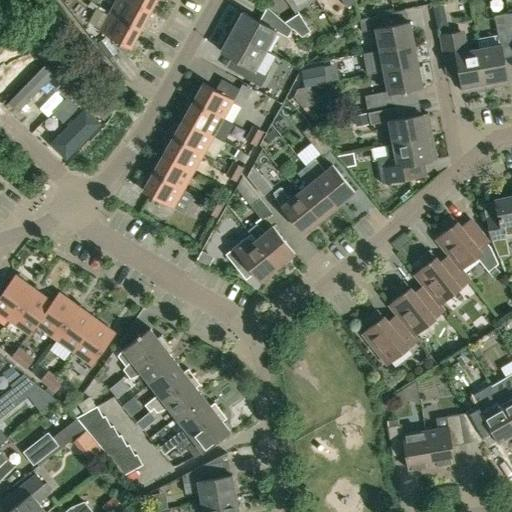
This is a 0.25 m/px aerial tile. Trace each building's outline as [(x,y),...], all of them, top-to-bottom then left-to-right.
[(127,0),(117,0),(110,14),(141,31),(151,13),(127,0)] [(127,0),(151,13),(157,0),(127,0)] [(289,0),(296,11),(313,0),(289,0)] [(356,3),(354,0),(341,0),(347,9),(356,3)] [(288,38),(293,30),(285,23),(274,14),(267,26),(244,13),(233,33),(266,51),(277,32),(288,38)] [(141,31),(110,14),(100,32),(131,49),(141,31)] [(285,23),(293,30),(302,38),(303,38),(311,32),(299,14),(285,23)] [(380,51),(415,45),(410,23),(389,27),(386,15),(360,21),(363,33),(376,31),(380,51)] [(511,38),(511,32),(509,15),(495,17),(499,41),(511,38)] [(266,51),(233,33),(222,52),(245,66),(240,76),(262,88),(268,78),(255,71),(266,51)] [(486,89),(479,50),(465,52),(461,33),(441,36),(446,66),(458,64),(463,93),(486,89)] [(0,75),(25,52),(12,38),(0,48),(0,75)] [(415,45),(380,51),(364,54),(366,65),(382,62),(384,72),(419,66),(415,45)] [(479,50),(486,89),(509,85),(502,46),(479,50)] [(49,65),(35,79),(0,113),(10,124),(59,76),(49,65)] [(393,93),(423,87),(419,66),(384,72),(388,92),(365,97),(368,110),(395,104),(393,93)] [(56,89),(66,98),(79,85),(69,76),(56,89)] [(194,102),(224,119),(235,101),(204,84),(194,102)] [(79,85),(66,98),(76,108),(89,95),(88,94),(79,85)] [(302,107),(315,105),(311,85),(297,88),(293,96),(302,107)] [(240,115),(251,116),(250,121),(262,123),(266,97),(243,94),(240,115)] [(184,120),(214,137),(224,119),(194,102),(184,120)] [(394,145),(433,137),(428,114),(399,120),(396,108),(369,114),(371,126),(389,122),(394,145)] [(329,110),(315,116),(325,139),(339,133),(329,110)] [(72,111),(38,148),(59,167),(93,129),(72,111)] [(214,137),(184,120),(174,138),(204,155),(214,137)] [(248,132),(260,139),(264,132),(252,125),(248,132)] [(323,158),(333,150),(313,126),(303,133),(323,158)] [(260,139),(248,132),(244,139),(256,146),(260,139)] [(433,137),(394,145),(394,146),(388,147),(390,158),(382,160),(384,170),(380,171),(383,185),(410,180),(410,178),(427,175),(425,163),(437,160),(433,137)] [(204,155),(174,138),(163,156),(194,173),(204,155)] [(153,174),(184,191),(194,173),(163,156),(153,174)] [(307,167),(306,167),(338,207),(355,193),(333,166),(326,172),(315,158),(305,166),(307,167)] [(229,168),(240,174),(244,167),(233,161),(229,168)] [(264,197),(273,189),(254,166),(248,177),(264,197)] [(308,187),(299,194),(322,221),(338,207),(306,167),(298,174),(308,187)] [(240,174),(229,168),(225,175),(236,181),(240,174)] [(27,184),(34,177),(27,170),(20,177),(27,184)] [(184,191),(153,174),(143,192),(174,209),(184,191)] [(251,207),(261,199),(243,178),(237,189),(251,207)] [(322,221),(299,194),(291,200),(281,188),(274,194),(279,203),(304,235),(322,221)] [(209,203),(221,210),(225,203),(213,196),(209,203)] [(511,237),(511,197),(496,200),(499,216),(487,219),(491,239),(499,258),(510,256),(507,239),(511,237)] [(221,210),(209,203),(205,211),(217,217),(221,210)] [(489,273),(499,265),(491,248),(488,244),(490,243),(471,220),(462,228),(458,223),(456,224),(450,217),(442,223),(448,231),(437,240),(449,256),(462,271),(478,258),(489,273)] [(273,227),(265,234),(257,223),(247,230),(250,234),(278,269),(296,255),(273,227)] [(246,280),(253,273),(261,283),(278,269),(250,234),(241,241),(243,242),(226,255),(246,280)] [(203,247),(197,258),(206,264),(213,252),(203,247)] [(471,282),(462,271),(449,256),(440,263),(436,258),(435,260),(429,252),(420,259),(426,266),(415,275),(424,286),(441,306),(471,282)] [(0,314),(11,322),(34,289),(16,276),(0,297),(0,314)] [(445,312),(441,306),(424,286),(415,293),(411,289),(409,290),(403,283),(395,289),(401,297),(390,306),(397,315),(415,337),(436,320),(436,319),(445,312)] [(53,303),(34,289),(11,322),(30,336),(37,326),(53,303)] [(55,339),(79,307),(59,293),(53,303),(37,326),(55,339)] [(97,321),(79,307),(55,339),(74,353),(97,321)] [(419,341),(415,337),(397,315),(388,322),(384,318),(383,319),(377,311),(369,318),(375,325),(363,335),(388,366),(419,341)] [(93,367),(116,334),(97,321),(74,353),(93,367)] [(150,329),(125,349),(124,348),(117,355),(127,367),(124,371),(127,375),(168,343),(162,336),(158,339),(150,329)] [(151,385),(177,364),(170,355),(174,351),(168,343),(127,375),(131,380),(139,376),(142,374),(151,385)] [(0,369),(11,359),(0,347),(0,369)] [(18,363),(26,353),(19,347),(10,357),(18,363)] [(26,353),(18,363),(25,369),(34,359),(26,353)] [(6,371),(17,381),(25,371),(14,362),(6,371)] [(153,408),(154,409),(195,377),(189,370),(184,373),(177,364),(151,385),(158,394),(145,404),(150,411),(153,408)] [(48,386),(56,376),(48,370),(40,380),(48,386)] [(56,376),(48,386),(55,392),(63,382),(56,376)] [(490,385),(502,405),(511,421),(511,377),(506,376),(490,385)] [(177,419),(204,398),(197,389),(201,385),(195,377),(154,409),(158,414),(166,411),(169,408),(177,419)] [(480,435),(490,429),(499,444),(511,436),(511,421),(502,405),(490,385),(489,387),(476,395),(474,404),(476,408),(467,413),(480,435)] [(0,416),(1,418),(23,401),(13,388),(0,398),(0,416)] [(211,407),(204,398),(177,419),(184,428),(159,447),(165,455),(176,445),(177,446),(221,411),(215,404),(211,407)] [(85,429),(104,418),(98,407),(77,419),(85,429)] [(203,452),(204,453),(231,432),(223,423),(228,419),(221,411),(177,446),(182,452),(187,448),(194,456),(203,452)] [(461,415),(447,418),(446,416),(436,418),(438,429),(426,432),(433,472),(442,471),(441,465),(455,463),(452,447),(466,445),(461,415)] [(93,438),(112,427),(106,417),(104,418),(85,429),(93,438)] [(433,472),(426,432),(404,435),(402,425),(388,428),(393,457),(406,455),(409,471),(423,469),(424,474),(433,472)] [(101,448),(120,437),(114,426),(112,427),(93,438),(101,448)] [(37,464),(59,446),(49,434),(27,451),(37,464)] [(109,457),(128,446),(122,436),(120,437),(101,448),(109,457)] [(117,467),(136,456),(130,445),(128,446),(109,457),(117,467)] [(0,480),(15,469),(0,450),(0,480)] [(125,477),(144,466),(138,455),(136,456),(117,467),(125,477)] [(202,504),(237,498),(233,476),(205,481),(202,467),(183,477),(186,495),(200,493),(202,504)] [(45,511),(39,503),(51,493),(36,475),(16,491),(24,501),(9,511),(45,511)] [(134,490),(108,500),(112,510),(138,500),(134,490)] [(175,511),(173,497),(158,499),(160,511),(175,511)] [(191,511),(239,511),(237,498),(202,504),(190,506),(191,511)] [(92,511),(86,503),(72,509),(68,511),(92,511)]
